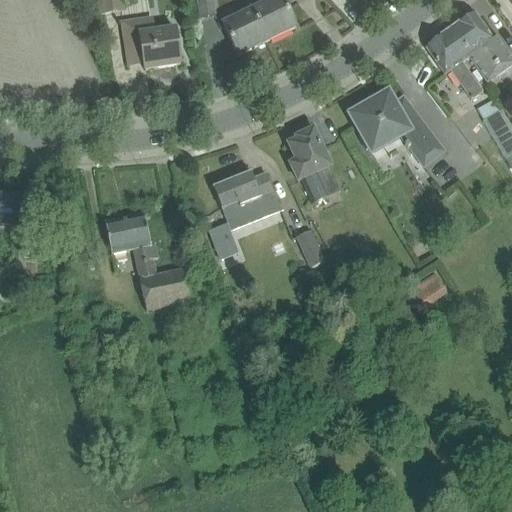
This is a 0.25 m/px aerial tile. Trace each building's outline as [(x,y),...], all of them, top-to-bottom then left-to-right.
[(95,0),(98,17),(126,14),(123,0),(95,0)] [(196,0),(199,20),(216,18),(213,0),(196,0)] [(267,43),(295,29),(281,0),(278,0),(252,13),(267,43)] [(238,57),(267,43),(252,13),(224,27),(238,57)] [(454,29),(454,30),(464,44),(460,46),(468,59),(469,59),(483,79),(487,85),(511,66),(511,61),(496,39),(493,41),(486,31),(474,15),(471,17),(468,18),(464,20),(463,23),(460,25),(460,26),(461,27),(455,31),(455,30),(454,29)] [(154,34),(152,20),(122,24),(126,47),(141,44),(145,71),(181,66),(175,30),(154,34)] [(430,47),(426,49),(437,66),(445,76),(451,72),(472,101),(483,93),(461,64),(468,59),(460,46),(464,44),(454,30),(446,35),(446,36),(447,37),(442,41),(441,40),(441,39),(440,39),(437,42),(434,42),(431,45),(430,47)] [(372,104),(350,117),(362,138),(361,139),(360,138),(359,139),(366,151),(367,151),(367,150),(368,149),(369,150),(372,154),(400,138),(406,145),(404,147),(407,150),(409,149),(424,169),(426,167),(444,154),(403,100),(395,106),(388,95),(378,100),(372,104)] [(495,101),(478,111),(484,122),(483,123),(505,161),(511,156),(511,130),(502,112),(495,101)] [(298,142),(289,146),(297,163),(290,166),(298,183),(301,181),(312,206),(329,199),(329,198),(317,173),(328,169),(330,168),(321,150),(313,132),(309,134),(308,132),(299,136),(299,138),(297,139),(298,142)] [(253,181),(251,175),(213,190),(228,227),(245,221),(246,223),(279,209),(266,176),(253,181)] [(0,227),(14,229),(15,211),(16,200),(0,198),(0,227)] [(150,247),(144,217),(105,225),(112,257),(133,252),(146,315),(192,305),(186,271),(157,277),(153,261),(159,260),(156,246),(150,247)] [(37,257),(39,231),(23,230),(21,255),(37,257)] [(315,277),(327,271),(310,233),(298,239),(315,277)] [(417,314),(447,294),(434,275),(405,293),(384,308),(394,322),(413,308),(417,314)] [(165,332),(204,321),(200,305),(160,316),(165,332)]
